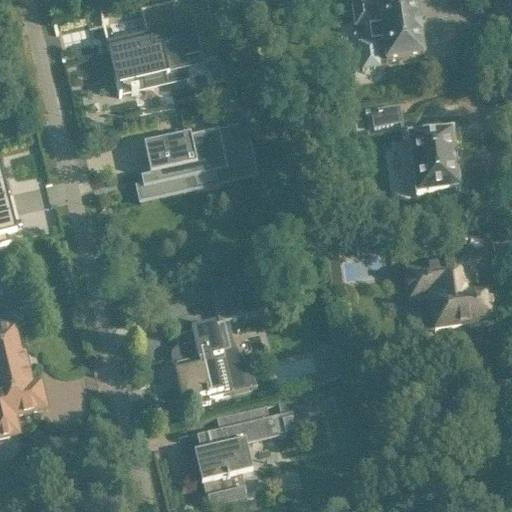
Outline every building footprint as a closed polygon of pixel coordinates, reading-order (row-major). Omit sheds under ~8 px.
[(108,46),(106,46),(109,59),(110,59),(115,79),(114,79),(116,86),(119,99),(121,99),(121,98),(131,96),(131,97),(138,95),(142,94),(142,80),(144,79),(146,79),(165,74),(166,78),(167,78),(168,85),(186,81),(188,80),(188,79),(186,73),(186,70),(184,63),(184,61),(183,59),(195,56),(198,55),(199,58),(201,65),(202,64),(216,61),(219,60),(221,60),(207,0),(194,0),(144,12),(145,13),(150,36),(145,37),(145,38),(127,42),(116,44),(108,46)] [(350,0),(354,28),(365,27),(367,46),(359,47),(362,72),(380,70),(379,63),(386,62),(386,64),(424,59),(416,0),(398,0),(391,1),(390,0),(350,0)] [(142,187),(137,188),(140,204),(193,192),(190,176),(234,166),(236,166),(252,163),(253,162),(246,127),(243,128),(238,104),(223,107),(228,131),(190,139),(190,138),(144,148),(150,178),(163,175),(165,182),(163,182),(142,187)] [(379,112),(364,114),(365,117),(371,116),(373,132),(381,131),(401,128),(399,109),(379,112)] [(455,199),(454,193),(460,193),(452,134),(408,141),(416,199),(437,196),(438,201),(455,199)] [(0,248),(9,246),(7,239),(17,237),(7,198),(9,198),(1,164),(0,164),(0,248)] [(410,272),(405,273),(407,285),(408,291),(410,303),(428,300),(430,300),(432,316),(433,319),(435,332),(435,333),(437,333),(452,331),(453,331),(459,330),(469,329),(494,325),(492,313),(491,306),(489,294),(480,296),(472,297),(471,292),(470,285),(470,283),(474,282),(472,266),(468,267),(468,264),(459,266),(458,262),(455,237),(454,237),(407,244),(406,244),(406,245),(407,244),(410,271),(410,272)] [(337,248),(322,250),(324,262),(327,262),(328,262),(328,261),(338,260),(339,260),(339,259),(338,259),(337,249),(337,248)] [(253,291),(224,299),(231,322),(231,324),(260,316),(253,291)] [(171,358),(171,359),(171,360),(171,361),(172,362),(172,363),(173,364),(174,365),(174,366),(175,366),(175,367),(176,367),(177,367),(178,368),(179,368),(180,368),(181,368),(182,368),(183,374),(176,375),(184,408),(185,408),(209,402),(209,398),(222,395),(253,388),(250,379),(245,370),(240,362),(225,366),(217,329),(216,327),(215,327),(215,326),(191,332),(192,334),(175,339),(175,340),(176,340),(179,350),(178,350),(177,350),(176,351),(175,351),(174,352),(173,353),(173,354),(172,354),(172,355),(172,356),(171,356),(171,357),(171,358)] [(13,328),(0,330),(0,441),(18,437),(14,419),(46,411),(40,385),(31,387),(27,370),(24,358),(20,359),(13,328)] [(336,346),(321,348),(325,383),(341,381),(336,346)] [(201,456),(196,457),(207,503),(209,511),(223,511),(248,506),(245,493),(241,477),(252,474),(245,446),(273,440),(285,437),(294,435),(292,426),(310,422),(305,401),(278,408),(281,419),(269,422),(266,410),(261,411),(242,416),(245,428),(197,439),(201,456)] [(471,484),(469,488),(470,494),(473,497),(478,499),(483,498),(487,495),(489,490),(488,485),(485,481),(480,480),(475,480),(471,484)] [(352,492),(333,496),(335,507),(355,502),(352,492)]
